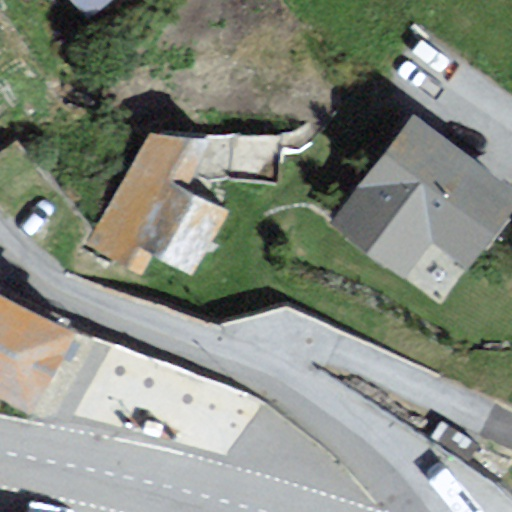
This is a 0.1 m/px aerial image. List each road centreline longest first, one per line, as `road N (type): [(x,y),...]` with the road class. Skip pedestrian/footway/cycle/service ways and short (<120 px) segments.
road 1 (residential): [(425,511),(408,482),(248,373),(88,303),(0,244)]
road 2 (tertiary): [(0,464),(194,511)]
